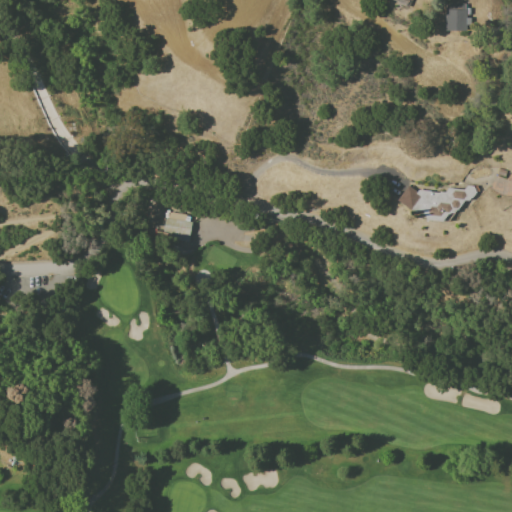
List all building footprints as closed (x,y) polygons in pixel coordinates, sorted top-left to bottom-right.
[(391,0),(410,0),(407,8),(391,0)] [(444,4),(465,3),(465,29),(445,29),(444,4)] [(498,168),(506,170),(504,177),(496,175),(498,168)] [(407,186),(396,201),(410,210),(422,211),(426,220),(443,222),(449,213),(454,213),(463,200),(468,201),(476,193),(473,186),(466,185),(463,190),(446,188),(443,192),(417,190),(416,192),(407,186)] [(190,222),(184,222),(185,214),(166,212),(163,237),(189,239),(190,222)]
